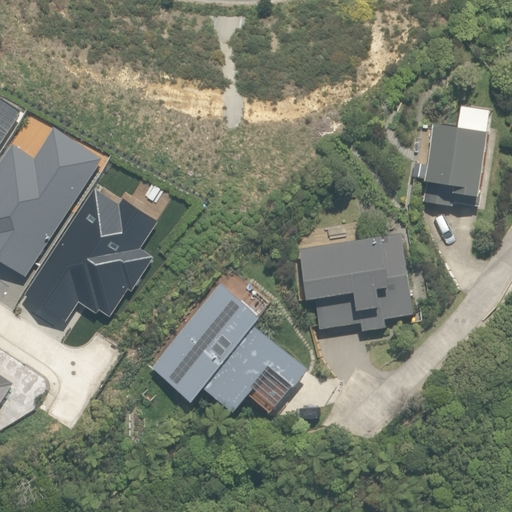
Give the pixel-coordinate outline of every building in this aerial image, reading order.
[(482,206),(492,134),(424,125),(416,178),(428,180),(425,202),(454,206),(454,202),(482,206)] [(0,257),(29,276),(105,158),(57,126),(37,159),(16,144),(0,167),(0,257)] [(97,185),(26,290),(69,318),(81,299),(99,309),(101,305),(113,313),(130,285),(134,287),(156,253),(142,245),(160,216),(126,195),(121,201),(97,185)] [(416,315),(404,234),(303,249),(310,301),(316,300),(320,329),(364,323),(365,330),(388,327),(387,319),(416,315)] [(299,386),(313,368),(259,326),(267,316),(223,282),(156,367),(199,401),(210,388),(239,412),(253,394),(276,412),(297,385),(299,386)] [(0,406),(16,383),(0,372),(0,406)]
